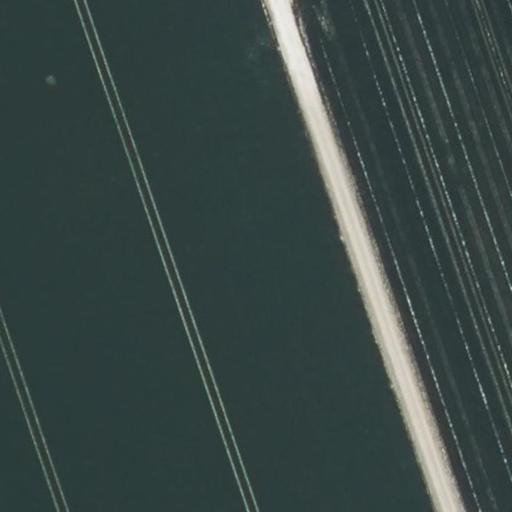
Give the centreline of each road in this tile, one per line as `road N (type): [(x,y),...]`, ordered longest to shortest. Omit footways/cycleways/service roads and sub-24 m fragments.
road 1 (track): [(277,0),(451,511)]
road 2 (track): [(0,126),(226,0)]
